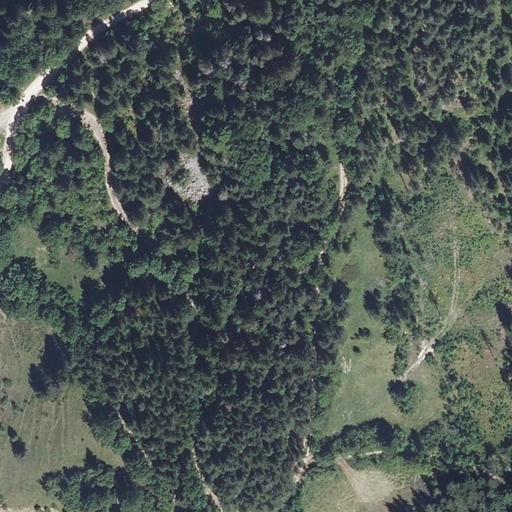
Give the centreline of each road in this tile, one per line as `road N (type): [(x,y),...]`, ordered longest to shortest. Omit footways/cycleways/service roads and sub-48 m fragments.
road 1 (track): [(33,89),(105,126),(126,216),(169,250),(186,277),(205,467),(223,511)]
road 2 (track): [(295,468),(321,268),(348,199),(347,120),(359,41),(385,0)]
road 3 (track): [(0,186),(14,116),(33,89),(92,30),(140,0)]
